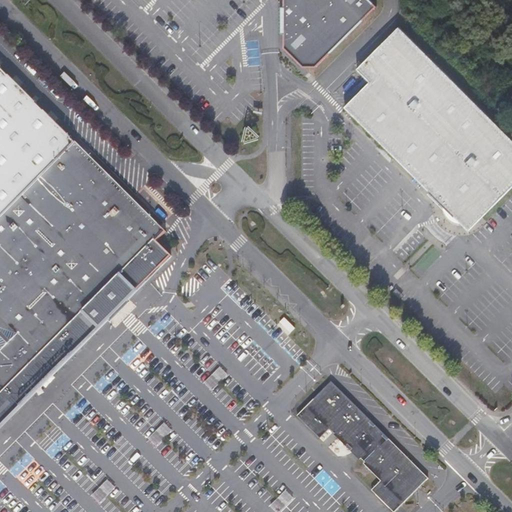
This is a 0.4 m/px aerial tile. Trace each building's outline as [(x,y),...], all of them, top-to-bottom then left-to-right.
[(316,69),(377,7),(369,0),(286,0),(283,50),(303,69),(316,69)] [(454,228),(461,228),(467,231),(511,183),(511,147),(396,30),(354,73),(367,85),(342,110),(440,209),(442,217),(446,225),(454,228)] [(0,429),(33,396),(63,366),(109,320),(107,318),(112,313),(115,315),(120,314),(122,309),(120,305),(124,301),(126,303),(171,257),(156,243),(166,233),(0,68),(0,429)] [(221,369),(205,383),(211,391),(228,377),(221,369)] [(297,418),(319,439),(326,433),(330,430),(333,433),(380,482),(371,490),(392,511),(395,511),(428,479),(330,383),(300,413),(297,418)] [(162,423),(150,442),(160,448),(171,429),(162,423)] [(92,495),(101,504),(116,489),(107,480),(92,495)] [(271,507),(276,511),(281,511),(294,499),(286,491),(271,507)]
